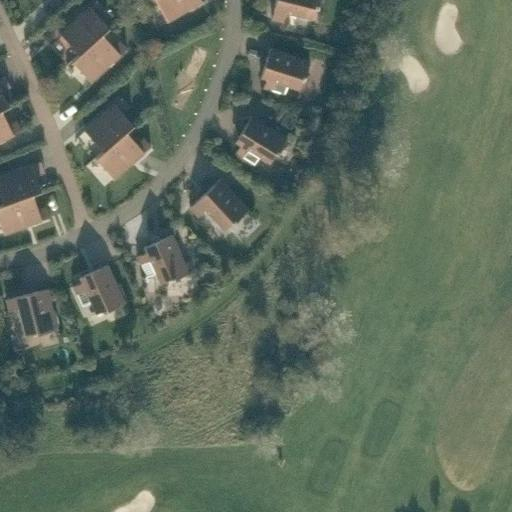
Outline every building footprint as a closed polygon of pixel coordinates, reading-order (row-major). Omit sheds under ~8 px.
[(98,14),(105,8),(98,0),(97,0),(90,6),(59,34),(77,54),(70,60),(70,61),(109,26),(98,14)] [(151,0),(164,22),(201,2),(200,1),(202,0),(151,0)] [(316,8),(318,0),(274,0),(273,9),(271,19),(282,22),(284,12),(311,19),(314,8),(316,8)] [(102,33),(109,27),(109,26),(70,61),(89,82),(120,54),(120,53),(127,47),(120,39),(113,45),(102,33)] [(303,79),(309,61),(269,48),(260,77),(265,78),(262,88),(283,94),(286,85),(297,89),(300,79),(303,79)] [(0,91),(9,86),(4,77),(0,78),(0,109),(8,106),(0,91)] [(122,112),(129,105),(122,97),(115,103),(83,131),(101,151),(94,158),(133,124),(122,112)] [(0,111),(0,110),(8,106),(0,109),(0,141),(12,135),(21,130),(16,120),(7,125),(0,111)] [(276,155),(286,138),(250,116),(234,141),(239,145),(234,153),(253,164),(258,156),(268,162),(273,153),(276,155)] [(126,131),(133,125),(133,124),(94,158),(113,179),(144,151),(151,145),(144,137),(137,143),(126,131)] [(34,175),(43,172),(40,162),(31,165),(30,165),(0,175),(0,204),(0,205),(0,204),(0,205),(40,191),(34,175)] [(233,224),(248,209),(219,179),(196,201),(189,208),(197,216),(204,209),(223,230),(231,222),(233,224)] [(31,195),(40,191),(0,205),(0,232),(1,235),(40,220),(49,217),(45,207),(36,210),(31,195)] [(170,281),(187,273),(170,235),(143,247),(145,252),(136,256),(145,276),(154,272),(159,283),(169,279),(170,281)] [(105,311),(123,303),(106,265),(78,277),(81,282),(72,286),(81,306),(90,302),(95,313),(104,309),(105,311)] [(36,335),(56,330),(46,289),(14,297),(15,297),(5,299),(8,311),(17,308),(24,335),(35,332),(36,335)]
